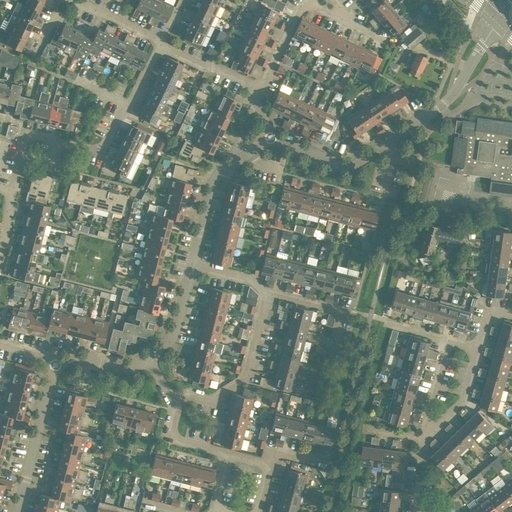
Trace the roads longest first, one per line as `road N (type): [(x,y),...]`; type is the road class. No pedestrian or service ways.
road 1 (residential): [(270,138),(354,164),(449,98),(496,22)]
road 2 (residential): [(9,193),(28,138),(101,147),(160,43)]
road 3 (residential): [(175,402),(211,401),(246,376),(267,295)]
road 4 (residential): [(191,264),(212,180),(270,138)]
road 5 (residential): [(17,511),(56,365)]
